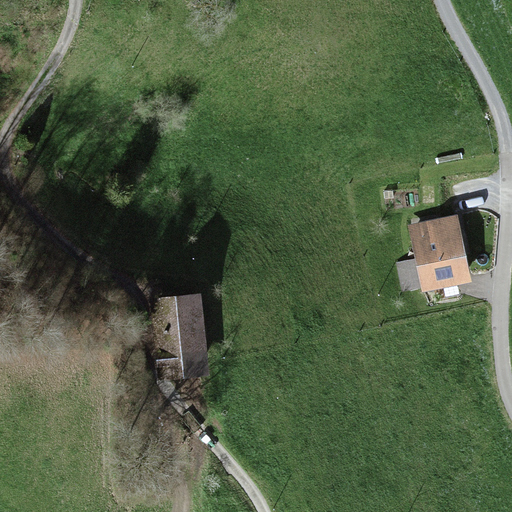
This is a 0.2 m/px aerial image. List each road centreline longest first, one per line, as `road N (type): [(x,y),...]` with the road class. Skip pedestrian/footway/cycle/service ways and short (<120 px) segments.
road 1 (track): [(75,0),(51,65),(24,103),(8,159),(14,215),(265,511)]
road 2 (track): [(444,0),(497,110),(500,340),(511,406)]
